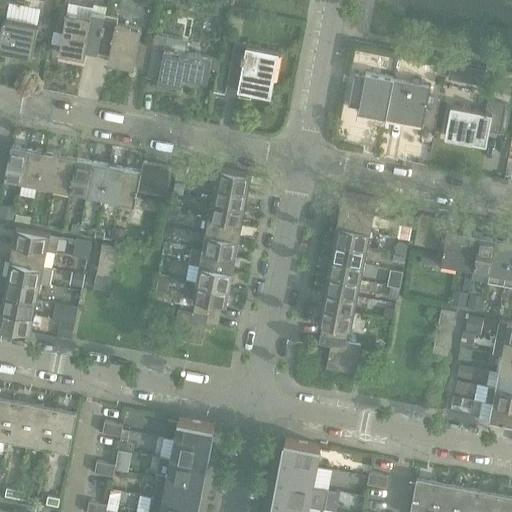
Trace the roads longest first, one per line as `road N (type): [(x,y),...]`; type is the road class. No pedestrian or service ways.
road 1 (residential): [(305,161),(0,100)]
road 2 (residential): [(0,352),(258,402)]
road 3 (residential): [(258,402),(511,451)]
road 4 (residential): [(258,402),(305,161)]
road 5 (residential): [(511,203),(305,161)]
road 6 (residential): [(305,161),(335,0)]
